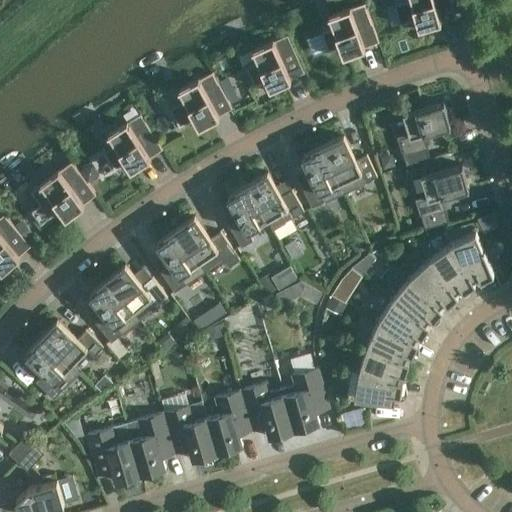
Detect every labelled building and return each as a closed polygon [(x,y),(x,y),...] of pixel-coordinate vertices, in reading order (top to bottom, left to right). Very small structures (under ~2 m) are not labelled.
[(410,0),(394,5),(386,7),(391,27),(400,24),(425,17),(428,25),(455,17),(450,0),(410,0)] [(353,8),(328,17),(333,28),(321,33),(309,37),(316,56),(328,52),(349,44),(352,52),(366,46),(367,47),(378,42),(379,42),(365,4),(353,8)] [(287,35),(252,51),(257,62),(246,67),(254,86),(275,77),(278,84),(304,73),(287,35)] [(184,101),(170,109),(179,127),(203,115),(207,122),(220,114),(221,115),(232,109),(231,109),(232,108),(212,72),(178,90),(184,101)] [(444,102),(403,114),(409,136),(399,139),(407,166),(430,159),(423,133),(451,125),(444,102)] [(104,152),(115,169),(134,157),(138,164),(162,150),(162,149),(140,114),(108,135),(115,145),(104,152)] [(344,135),(322,145),(344,192),(377,177),(367,155),(355,160),(344,135)] [(307,155),(302,157),(312,180),(301,185),(311,208),(344,192),(322,145),(307,153),(307,155)] [(162,155),(169,176),(193,169),(186,147),(162,155)] [(30,192),(38,202),(28,209),(40,225),(68,205),(73,212),(95,195),(96,195),(71,162),(30,192)] [(462,164),(421,176),(428,199),(417,202),(425,229),(449,222),(441,196),(469,188),(462,164)] [(268,172),(247,184),(273,229),(304,211),(292,190),(281,196),(268,172)] [(247,184),(232,193),(233,194),(227,198),(240,220),(229,226),(241,247),(253,240),(248,232),(267,221),(272,230),(273,229),(247,184)] [(108,200),(95,204),(101,226),(114,223),(108,200)] [(4,215),(0,217),(0,260),(3,258),(9,264),(30,246),(4,215)] [(205,271),(223,259),(229,267),(240,260),(220,231),(210,238),(195,216),(175,229),(204,272),(205,271)] [(175,229),(161,239),(162,240),(156,244),(171,265),(160,272),(174,292),(204,272),(175,229)] [(445,232),(444,232),(475,282),(473,278),(479,274),(481,279),(494,272),(476,231),(452,243),(445,232)] [(428,257),(458,294),(455,290),(461,286),(464,290),(475,282),(444,232),(451,244),(430,259),(428,257)] [(367,248),(360,234),(348,239),(355,254),(367,248)] [(448,303),(458,294),(428,257),(427,257),(429,259),(410,277),(408,275),(442,308),(443,308),(439,304),(444,300),(448,303)] [(125,264),(107,279),(139,319),(168,297),(152,278),(143,285),(125,264)] [(434,318),(442,308),(408,275),(407,276),(409,277),(393,297),(391,295),(390,296),(429,324),(429,323),(426,320),(430,315),(434,318)] [(107,279),(93,290),(95,291),(90,296),(105,315),(96,323),(111,342),(139,319),(107,279)] [(340,314),(346,303),(331,296),(326,308),(340,314)] [(376,318),(376,319),(418,342),(419,341),(414,339),(418,333),(422,335),(429,324),(390,296),(392,298),(378,320),(376,318)] [(365,343),(364,343),(409,361),(409,360),(405,358),(408,352),(412,354),(418,342),(376,319),(378,321),(367,344),(365,343)] [(57,320),(41,337),(78,373),(79,372),(72,365),(87,349),(94,356),(103,347),(86,330),(77,338),(57,320)] [(41,337),(29,349),(30,351),(26,355),(44,373),(36,382),(53,399),(78,373),(41,337)] [(346,366),(346,367),(403,380),(404,380),(399,378),(400,372),(405,373),(409,361),(364,343),(364,344),(367,345),(359,369),(346,366)] [(339,378),(331,350),(321,353),(329,381),(339,378)] [(295,384),(282,388),(295,430),(301,428),(309,432),(313,425),(320,423),(316,411),(330,408),(317,367),(292,374),(295,384)] [(359,371),(354,397),(394,401),(396,393),(400,394),(403,380),(346,367),(359,371)] [(266,382),(241,389),(253,430),(266,426),(269,438),(276,436),(284,440),(288,432),(295,430),(282,388),(269,392),(266,382)] [(219,413),(207,416),(218,453),(243,445),(239,434),(253,430),(241,389),(215,397),(219,413)] [(190,404),(164,412),(176,452),(189,449),(192,460),(218,453),(207,416),(194,420),(190,404)] [(128,431),(141,475),(166,468),(162,456),(176,452),(164,412),(138,419),(126,423),(128,431)] [(115,483),(141,475),(128,431),(115,435),(113,426),(87,434),(99,475),(112,471),(115,483)] [(9,453),(18,462),(35,444),(26,435),(9,453)] [(44,453),(35,444),(18,462),(27,471),(44,453)] [(57,479),(29,488),(16,500),(19,511),(33,511),(64,503),(57,479)]
